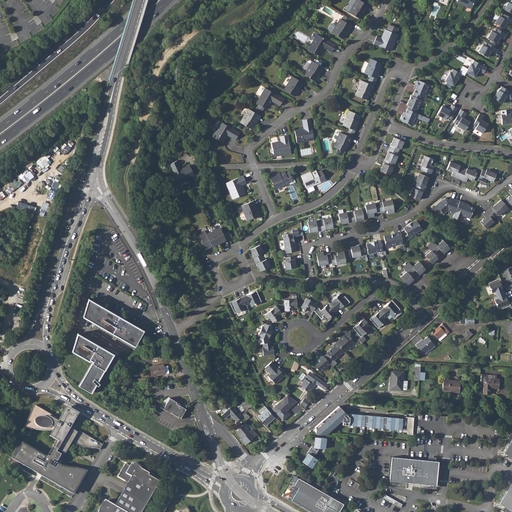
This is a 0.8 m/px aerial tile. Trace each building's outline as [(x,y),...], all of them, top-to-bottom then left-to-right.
[(366,11),(369,5),(359,0),(356,0),(349,12),(360,19),(363,14),(365,11),(366,11)] [(457,0),(456,2),(471,9),(474,0),(457,0)] [(511,0),(509,0),(509,2),(507,1),(503,9),(511,14),(511,0)] [(511,24),(511,18),(502,13),(501,16),(499,15),(495,23),(504,28),(506,24),(508,22),(509,23),(511,25),(511,24)] [(348,31),(352,26),(340,19),(332,32),(343,39),(346,34),(348,31)] [(392,41),(396,34),(398,28),(389,24),(387,30),(385,29),(381,38),(376,36),(373,43),(391,51),(394,42),(392,41)] [(506,34),(495,28),(493,31),(491,31),(487,38),(496,44),(500,37),(501,38),(503,39),(506,34)] [(332,52),(336,45),(317,34),(308,49),(319,56),(323,47),(332,52)] [(498,49),(486,42),(484,45),(482,44),(478,52),(487,57),(491,51),(495,53),(498,49)] [(380,69),(382,63),(370,58),(364,73),(377,78),(379,73),(378,72),(380,69)] [(484,73),(487,68),(474,60),(472,64),(471,63),(466,72),(474,77),(478,70),(484,73)] [(320,73),(324,68),(312,61),(304,74),(315,81),(318,76),(320,73)] [(459,80),(462,74),(453,69),(451,73),(450,72),(445,81),(446,82),(445,85),(450,88),(451,85),(453,86),(457,79),(459,80)] [(300,89),(304,83),(292,76),(284,90),(295,96),(298,92),(300,88),(300,89)] [(371,91),(374,86),(361,80),(355,95),(367,100),(369,95),(370,91),(371,91)] [(415,89),(414,93),(421,96),(425,98),(427,94),(425,93),(429,84),(419,80),(419,81),(416,80),(414,85),(417,86),(415,89)] [(511,99),(511,97),(511,92),(501,86),(499,90),(498,90),(493,98),(502,103),(504,99),(506,96),(507,97),(511,99)] [(279,106),(283,99),(265,88),(256,103),(258,104),(256,107),(262,111),(264,107),(267,109),(271,101),(279,106)] [(408,106),(407,109),(414,112),(416,109),(417,109),(421,100),(420,99),(421,96),(414,93),(412,96),(411,95),(407,105),(408,106)] [(450,121),(457,108),(452,104),(449,110),(442,106),(437,114),(445,119),(446,118),(450,121)] [(511,115),(511,108),(501,110),(502,114),(501,115),(502,124),(511,123),(511,115)] [(256,121),(260,116),(248,109),(240,122),(251,129),(254,124),(256,121)] [(414,112),(407,109),(406,113),(404,116),(402,115),(400,120),(402,121),(412,126),(415,117),(428,123),(430,119),(414,112)] [(358,121),(360,115),(348,110),(342,125),(355,130),(357,124),(358,121)] [(466,113),(461,110),(453,123),(457,125),(456,126),(465,131),(470,122),(463,118),(466,113)] [(484,116),(479,113),(472,125),(476,127),(475,129),(482,133),(488,124),(482,120),(484,116)] [(314,139),(310,118),(302,120),(304,129),(295,130),(297,142),(314,139)] [(235,140),(239,133),(221,122),(212,137),(222,143),(227,135),(235,140)] [(350,143),(352,137),(339,132),(333,147),(345,152),(347,147),(349,143),(350,143)] [(282,155),(291,153),(288,135),(280,136),(281,141),(271,143),(273,154),(282,153),(282,155)] [(401,149),(404,141),(394,137),(391,145),(390,144),(388,148),(398,152),(399,149),(401,149)] [(398,152),(388,148),(387,152),(388,152),(385,160),(393,163),(394,164),(398,156),(396,155),(398,152)] [(422,166),(420,170),(431,174),(434,166),(430,165),(431,163),(431,164),(433,159),(425,155),(421,166),(422,166)] [(385,160),(384,159),(382,163),(383,163),(380,171),(390,175),(393,167),(392,166),(393,163),(385,160)] [(170,164),(178,184),(194,176),(189,165),(181,169),(177,160),(170,164)] [(458,179),(463,168),(459,167),(460,165),(450,161),(446,170),(451,172),(451,171),(453,171),(451,176),(458,179)] [(466,169),(463,168),(458,179),(466,182),(468,177),(469,178),(469,179),(473,181),(477,172),(467,168),(466,169)] [(301,176),(306,188),(326,180),(322,170),(317,172),(316,170),(307,174),(307,173),(301,176)] [(486,171),(482,170),(478,180),(485,183),(487,179),(488,179),(488,180),(493,182),(496,174),(486,170),(486,171)] [(269,176),(274,189),(289,183),(289,184),(295,182),(292,174),(290,175),(288,171),(285,173),(284,171),(276,175),(275,174),(269,176)] [(417,181),(415,184),(422,187),(425,189),(427,185),(426,184),(429,177),(419,173),(416,180),(417,181)] [(246,183),(243,176),(226,183),(229,191),(231,190),(234,198),(245,194),(242,185),(246,183)] [(422,187),(415,184),(414,188),(413,187),(409,195),(419,199),(422,192),(423,192),(425,189),(422,187)] [(454,214),(460,201),(456,199),(455,201),(452,200),(453,199),(450,198),(449,200),(446,198),(441,202),(440,201),(434,206),(437,210),(438,209),(442,213),(447,209),(451,210),(450,213),(454,214)] [(256,206),(254,200),(241,206),(247,220),(259,215),(255,206),(256,206)] [(392,200),(378,202),(380,212),(384,212),(384,210),(387,210),(387,214),(394,213),(392,200)] [(466,204),(460,201),(454,214),(453,217),(460,221),(463,216),(470,219),(474,208),(465,205),(466,204)] [(380,212),(378,202),(365,205),(367,218),(374,216),(373,212),(376,212),(376,213),(380,212)] [(491,207),(488,209),(495,217),(498,214),(499,215),(505,210),(498,202),(492,207),(491,207)] [(354,212),(350,213),(352,223),(356,222),(356,221),(364,219),(362,209),(354,211),(354,212)] [(495,217),(488,209),(482,214),(485,218),(484,219),(483,218),(480,222),(486,228),(494,221),(493,220),(496,218),(495,217)] [(352,223),(350,213),(347,213),(346,212),(338,214),(340,224),(348,222),(348,223),(352,223)] [(323,220),(319,221),(321,231),(325,230),(325,229),(333,228),(331,217),(323,219),(323,220)] [(316,220),(307,222),(309,232),(317,231),(318,232),(321,231),(319,221),(316,222),(316,220)] [(422,229),(416,220),(411,224),(410,223),(406,225),(407,226),(404,228),(408,234),(405,236),(406,241),(413,237),(412,235),(422,229)] [(213,231),(219,243),(232,237),(229,231),(223,234),(220,227),(213,231)] [(205,249),(219,243),(213,231),(206,234),(209,240),(202,243),(205,249)] [(403,244),(400,231),(394,232),(394,235),(390,235),(390,234),(383,236),(386,247),(387,248),(391,247),(392,246),(403,244)] [(292,233),(282,234),(286,253),(297,251),(292,233)] [(433,241),(430,243),(437,251),(439,249),(444,253),(450,248),(443,240),(437,245),(433,241)] [(383,251),(381,241),(377,242),(377,241),(372,242),(373,242),(370,243),(366,244),(368,254),(383,251)] [(364,254),(362,243),(358,244),(358,245),(350,247),(352,257),(361,256),(360,254),(364,254)] [(432,264),(438,258),(434,253),(437,251),(430,243),(427,246),(431,250),(425,256),(432,264)] [(263,252),(260,245),(250,249),(253,257),(252,257),(254,261),(263,256),(262,253),(263,252)] [(334,254),(330,255),(332,263),(332,265),(346,262),(343,250),(337,251),(337,255),(335,256),(334,254)] [(330,255),(330,253),(326,253),(326,255),(323,255),(323,251),(316,253),(318,265),(332,263),(330,255)] [(296,259),(295,255),(285,257),(285,261),(284,261),(286,269),(296,267),(295,259),(296,259)] [(265,260),(263,256),(254,261),(256,264),(257,264),(260,271),(270,267),(266,259),(265,260)] [(408,262),(406,265),(412,272),(415,270),(419,275),(425,269),(419,261),(412,267),(408,262)] [(410,275),(412,272),(406,265),(403,267),(407,272),(400,277),(407,285),(414,279),(410,275)] [(511,266),(503,270),(507,280),(511,278),(511,277),(511,266)] [(500,278),(488,282),(492,293),(495,292),(496,295),(504,292),(501,283),(501,282),(500,278)] [(252,293),(243,297),(247,305),(250,303),(251,306),(261,302),(256,290),(252,292),(252,293)] [(498,310),(510,305),(509,302),(508,301),(504,292),(496,295),(497,299),(495,300),(498,310)] [(334,301),(331,303),(337,310),(339,307),(340,308),(344,304),(345,305),(349,302),(344,296),(342,298),(339,294),(333,300),(334,301)] [(247,305),(243,297),(234,301),(234,300),(229,302),(234,313),(244,309),(243,306),(247,305)] [(316,305),(317,303),(306,297),(301,307),(309,311),(310,309),(313,311),(313,310),(316,305)] [(83,316),(135,346),(144,331),(128,322),(127,323),(118,318),(119,317),(88,299),(83,316)] [(297,308),(296,299),(284,300),(285,311),(293,310),(293,308),(297,308)] [(388,303),(381,310),(387,317),(390,314),(392,316),(400,309),(391,300),(388,303)] [(337,310),(331,303),(328,306),(327,305),(321,310),(316,305),(313,310),(321,319),(323,317),(327,322),(331,318),(330,317),(335,313),(334,312),(337,310)] [(282,313),(277,306),(266,313),(273,322),(280,317),(279,315),(282,313)] [(387,317),(381,310),(374,316),(373,316),(370,319),(378,328),(386,321),(384,319),(387,317)] [(370,325),(364,319),(357,325),(356,324),(353,328),(361,337),(369,330),(367,328),(370,325)] [(273,326),(265,323),(263,327),(262,326),(257,338),(258,344),(263,343),(269,342),(269,338),(272,330),(271,330),(273,326)] [(447,334),(450,332),(443,324),(432,332),(440,341),(447,335),(447,334)] [(466,340),(472,334),(469,330),(462,336),(466,340)] [(358,339),(350,331),(347,333),(355,342),(358,339)] [(355,342),(347,333),(345,336),(341,339),(340,339),(336,342),(344,351),(345,351),(347,351),(350,348),(350,346),(355,342)] [(113,354),(77,334),(72,351),(89,361),(90,359),(93,361),(79,386),(91,393),(96,384),(98,386),(100,384),(98,382),(113,354)] [(435,346),(427,337),(424,339),(421,339),(421,341),(419,343),(418,342),(415,345),(423,354),(425,354),(429,350),(430,350),(435,346)] [(269,342),(263,343),(263,347),(262,347),(263,356),(274,354),(273,346),(272,346),(271,342),(269,342)] [(344,351),(336,342),(333,345),(334,346),(334,347),(332,349),(331,349),(327,352),(327,353),(333,361),(344,351)] [(330,364),(322,354),(318,357),(320,358),(312,365),(316,369),(317,368),(320,371),(323,368),(324,369),(330,364)] [(292,369),(296,370),(301,363),(295,360),(294,361),(292,369)] [(278,369),(272,361),(265,367),(270,374),(268,376),(275,384),(280,379),(281,381),(287,376),(284,372),(282,373),(278,369)] [(163,364),(150,367),(151,376),(170,373),(169,366),(164,366),(163,364)] [(403,380),(404,371),(393,370),(391,383),(390,383),(390,390),(402,391),(402,389),(403,380)] [(498,388),(499,379),(484,378),(485,374),(481,374),(481,382),(484,382),(483,393),(485,393),(485,394),(488,395),(488,394),(490,394),(490,388),(498,388)] [(311,380),(310,382),(305,379),(302,383),(304,384),(301,387),(309,393),(316,383),(325,390),(328,386),(314,375),(311,380)] [(459,392),(460,381),(454,380),(454,381),(443,380),(442,391),(459,392)] [(285,398),(292,406),(297,402),(288,395),(285,398)] [(305,397),(300,403),(306,407),(310,401),(305,397)] [(172,413),(182,418),(183,416),(187,409),(177,403),(178,402),(171,398),(167,403),(164,409),(171,413),(172,413)] [(272,409),(283,421),(290,415),(287,411),(285,409),(287,408),(288,410),(292,406),(285,398),(272,409)] [(245,410),(251,407),(248,401),(232,403),(234,406),(242,405),(245,410)] [(236,422),(242,417),(232,406),(231,406),(230,404),(228,405),(227,404),(221,409),(224,413),(221,415),(224,419),(231,413),(233,415),(232,416),(236,422)] [(86,448),(87,446),(88,444),(91,446),(92,446),(93,446),(94,446),(95,446),(96,445),(96,444),(96,443),(96,442),(96,441),(95,440),(72,426),(79,413),(67,406),(59,419),(34,405),(24,427),(32,429),(39,430),(53,431),(49,437),(56,441),(48,455),(35,448),(25,444),(18,442),(10,462),(72,498),(88,471),(79,469),(65,466),(59,465),(65,455),(64,454),(65,454),(73,441),(77,445),(81,447),(86,448)] [(266,425),(275,417),(265,406),(260,410),(263,413),(258,417),(266,425)] [(387,423),(386,425),(386,428),(401,430),(401,431),(408,432),(408,434),(413,435),(414,418),(406,417),(405,423),(405,425),(402,424),(402,421),(402,419),(399,419),(399,418),(362,415),(353,414),(353,415),(346,414),(339,406),(315,427),(316,429),(316,433),(326,434),(328,433),(326,431),(329,429),(333,426),(333,425),(336,422),(337,423),(341,419),(340,418),(342,417),(343,418),(343,425),(364,426),(364,423),(365,421),(368,421),(368,424),(367,427),(371,427),(383,428),(383,425),(383,423),(387,423)] [(326,431),(328,433),(340,421),(343,422),(343,418),(342,417),(340,418),(341,419),(337,423),(336,422),(333,425),(333,426),(329,429),(326,431)] [(257,435),(252,429),(249,432),(243,425),(235,432),(241,439),(243,440),(242,441),(245,445),(257,435)] [(511,442),(511,433),(501,454),(499,456),(511,463),(511,458),(505,454),(511,442)] [(326,437),(313,436),(313,446),(312,447),(318,447),(325,448),(326,437)] [(86,448),(89,448),(90,448),(95,448),(100,450),(103,445),(95,440),(96,441),(96,442),(96,443),(96,444),(96,445),(95,446),(94,446),(93,446),(92,446),(91,446),(88,444),(87,446),(86,448)] [(310,448),(307,452),(314,456),(316,453),(310,448)] [(307,452),(301,460),(311,467),(317,459),(314,456),(307,452)] [(409,458),(392,456),(389,480),(409,482),(436,485),(438,461),(423,459),(409,458)] [(331,459),(326,466),(333,470),(337,463),(331,459)] [(136,469),(125,463),(118,477),(128,483),(115,506),(105,500),(97,511),(142,511),(160,481),(148,475),(149,473),(137,466),(136,469)] [(294,485),(298,478),(294,475),(282,496),(309,511),(313,511),(292,499),(299,487),(294,485)] [(324,492),(298,478),(294,485),(299,487),(292,499),(313,511),(338,511),(344,504),(324,492)] [(511,511),(501,506),(511,487),(511,485),(509,484),(495,508),(502,511),(511,511)] [(511,511),(511,487),(501,506),(511,511)]
